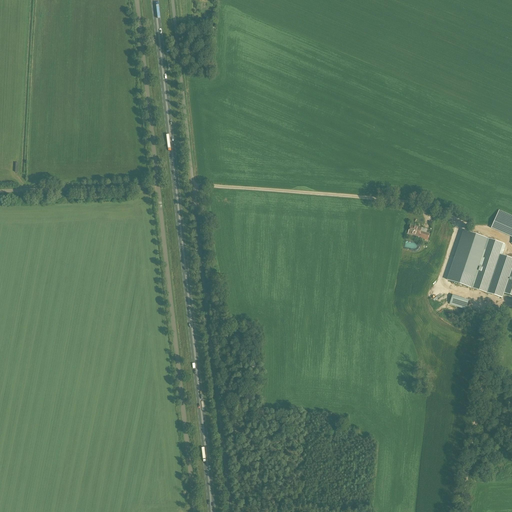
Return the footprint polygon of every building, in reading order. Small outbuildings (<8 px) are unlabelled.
[(427,241),(430,234),(421,231),(421,228),(411,225),(408,233),(419,237),(419,238),(427,241)] [(448,280),(471,288),(484,250),(487,239),(464,231),(448,280)] [(484,250),(471,288),(489,293),(501,256),(490,253),(494,240),(487,238),(484,250)] [(511,259),(502,257),(501,256),(489,293),(501,297),(502,293),(511,263),(511,259)] [(511,296),(511,263),(502,293),(511,296)] [(451,295),(449,304),(465,309),(467,299),(451,295)]
